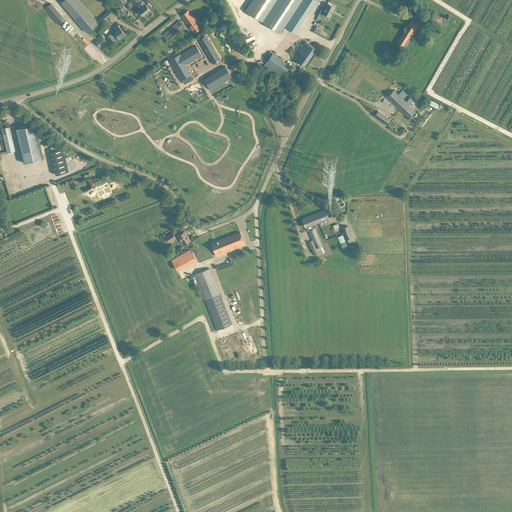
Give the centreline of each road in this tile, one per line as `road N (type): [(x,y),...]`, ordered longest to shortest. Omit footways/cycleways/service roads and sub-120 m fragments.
road 1 (unclassified): [(285,136),(251,210),(202,232),(163,184),(72,144),(16,99)]
road 2 (unclassified): [(16,99),(98,69),(185,0)]
road 3 (unclassified): [(358,0),(285,136)]
road 4 (unclassified): [(285,136),(215,0)]
